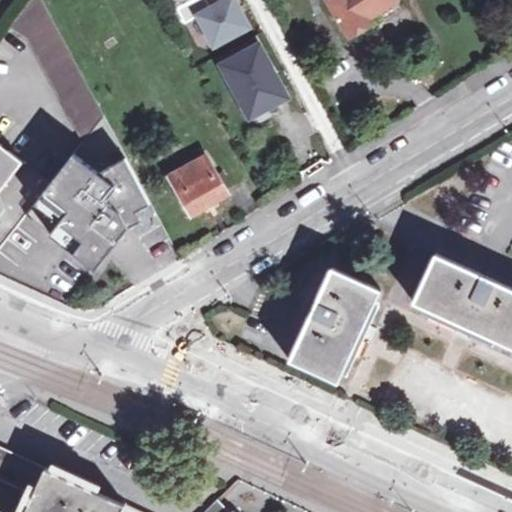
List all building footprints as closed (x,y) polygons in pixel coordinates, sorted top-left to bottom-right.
[(86,138),(105,114),(44,0),(29,0),(11,23),(31,38),(79,127),(86,138)] [(209,0),(191,0),(179,7),(186,20),(199,13),(215,44),(251,25),(237,0),(223,0),(212,6),(209,0)] [(332,0),(353,34),(375,20),(372,15),(395,0),(332,0)] [(261,41),(224,60),(253,115),(290,96),(261,41)] [(0,210),(3,207),(0,204),(0,201),(3,198),(0,195),(0,192),(24,160),(0,140),(0,210)] [(205,148),(169,167),(194,211),(230,190),(205,148)] [(77,150),(29,211),(94,264),(127,223),(155,208),(126,154),(100,167),(77,150)] [(411,296),(511,343),(511,286),(432,250),(411,296)] [(333,371),(375,279),(328,257),(285,349),(333,371)] [(0,446),(0,480),(32,495),(44,468),(0,446)] [(44,468),(32,495),(23,511),(125,511),(128,507),(44,468)] [(227,511),(218,501),(206,511),(234,511),(233,511),(227,511)]
